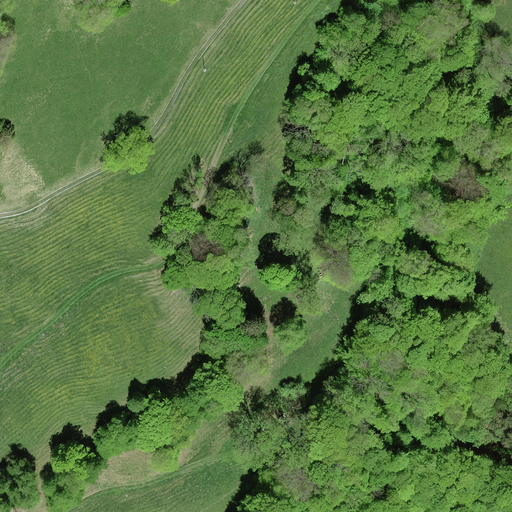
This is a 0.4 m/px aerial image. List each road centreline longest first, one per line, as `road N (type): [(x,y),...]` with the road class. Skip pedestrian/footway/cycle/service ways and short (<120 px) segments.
road 1 (track): [(0,368),(89,287),(168,253),(243,100),(320,0)]
road 2 (track): [(0,216),(125,160),(153,133),(244,0)]
road 3 (track): [(298,417),(234,452),(98,495),(69,511)]
